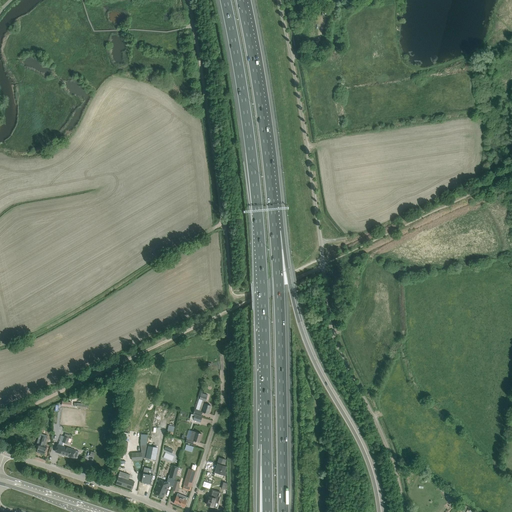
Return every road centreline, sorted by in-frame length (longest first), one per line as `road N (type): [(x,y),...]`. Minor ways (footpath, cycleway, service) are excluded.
road 1 (unclassified): [(402,511),(384,439),(328,315),(278,0)]
road 2 (motorway): [(225,0),(255,192),(266,443)]
road 3 (motorway): [(378,511),(362,448),(304,337),(274,230)]
road 4 (motorway): [(282,511),(274,230)]
road 5 (track): [(0,345),(39,332),(221,221)]
road 6 (motorway): [(274,230),(241,0)]
road 7 (track): [(221,221),(193,26)]
road 8 (unclassified): [(5,453),(169,511)]
road 9 (track): [(221,221),(233,296),(322,256)]
road 10 (unclassified): [(186,511),(222,401),(221,354)]
